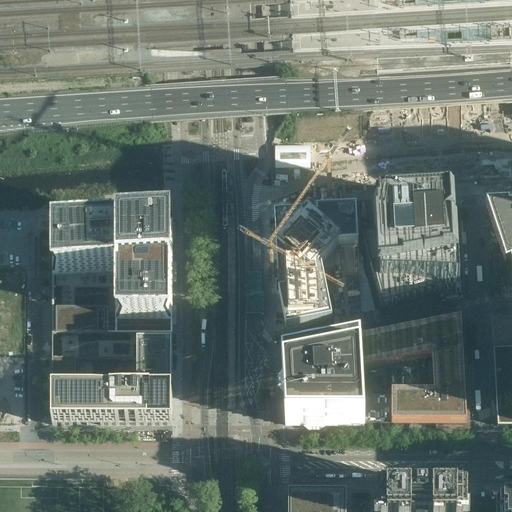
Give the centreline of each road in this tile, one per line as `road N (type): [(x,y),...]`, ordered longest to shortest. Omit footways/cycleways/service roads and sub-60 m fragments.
road 1 (motorway): [(0,113),(511,83)]
road 2 (secondary): [(197,0),(210,323),(205,459)]
road 3 (residential): [(468,192),(481,466)]
road 4 (secondary): [(256,437),(253,253),(242,202)]
road 5 (residential): [(242,202),(468,192)]
road 6 (residential): [(205,459),(0,457)]
road 7 (secondary): [(242,202),(227,0)]
road 8 (tertiary): [(481,466),(315,464)]
